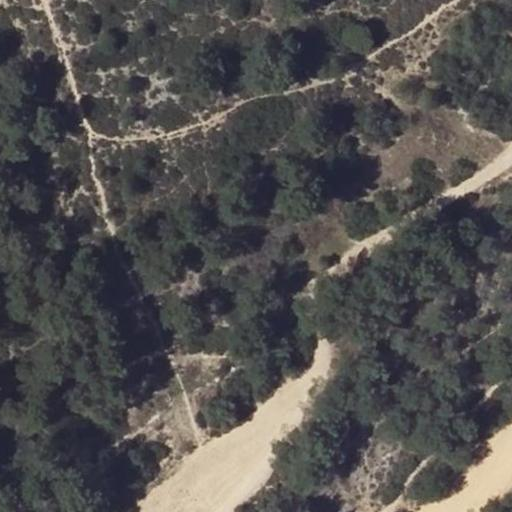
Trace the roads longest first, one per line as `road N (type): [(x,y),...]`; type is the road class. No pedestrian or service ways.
road 1 (track): [(511,160),(312,275),(306,309),(321,375),(279,454),(222,511)]
road 2 (track): [(511,366),(379,511)]
